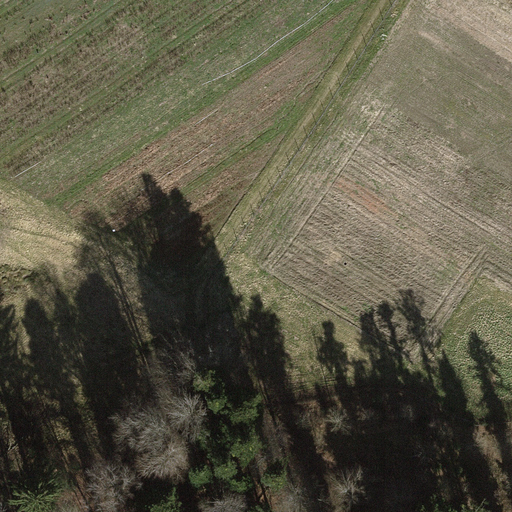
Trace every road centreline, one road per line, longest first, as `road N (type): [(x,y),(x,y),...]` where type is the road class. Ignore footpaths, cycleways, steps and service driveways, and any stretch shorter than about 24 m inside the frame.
road 1 (track): [(511,510),(264,407),(218,351),(200,314)]
road 2 (track): [(382,0),(200,287),(200,314)]
